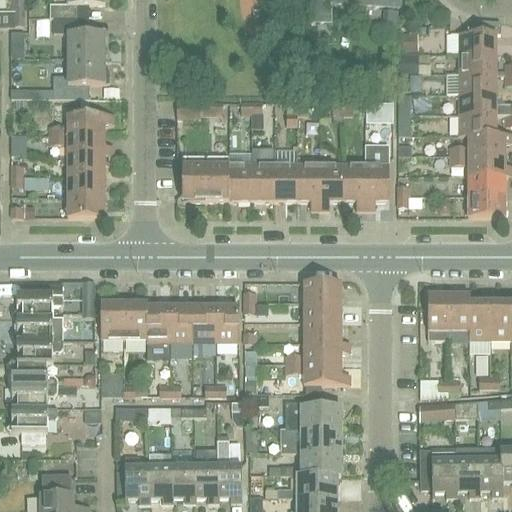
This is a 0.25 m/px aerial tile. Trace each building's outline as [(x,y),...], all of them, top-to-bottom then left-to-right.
[(12,0),(12,29),(24,29),(23,0),(12,0)] [(104,0),(67,0),(67,7),(49,7),(49,22),(53,22),(78,22),(78,8),(105,8),(104,0)] [(401,10),(401,0),(334,0),(334,6),(401,10)] [(303,14),(303,27),(332,27),(332,15),(303,14)] [(78,22),(53,22),(53,37),(68,37),(67,62),(105,62),(105,36),(81,36),(81,22),(78,22)] [(459,36),(459,58),(496,58),(496,37),(501,37),(500,26),(474,24),(474,36),(459,36)] [(434,45),(449,46),(449,32),(435,32),(434,45)] [(395,36),(395,55),(418,55),(418,36),(395,36)] [(459,58),(459,79),(496,79),(496,58),(459,58)] [(420,59),(400,59),(400,77),(420,77),(420,59)] [(105,62),(67,62),(67,79),(53,79),(53,94),(40,94),(40,102),(81,103),(81,88),(105,88),(105,87),(109,87),(109,74),(105,74),(105,62)] [(447,99),(459,99),(496,99),(496,79),(459,79),(447,79),(447,99)] [(416,80),(399,80),(400,95),(416,95),(416,80)] [(399,99),(399,119),(411,119),(411,99),(399,99)] [(459,119),(496,119),(504,119),(511,119),(511,108),(496,108),(496,99),(459,99),(459,119)] [(201,122),(201,119),(201,106),(177,107),(176,122),(201,122)] [(223,119),(223,106),(201,106),(201,119),(223,119)] [(250,119),(250,106),(240,106),(240,118),(250,119)] [(250,106),(250,119),(262,119),(262,106),(250,106)] [(296,119),(296,106),(286,106),(286,119),(296,119)] [(296,106),(296,119),(308,119),(308,106),(296,106)] [(341,119),(341,106),(332,106),(332,119),(341,119)] [(341,106),(341,119),(354,119),(354,106),(341,106)] [(382,120),(391,120),(393,120),(393,106),(382,106),(382,120)] [(50,139),(105,139),(105,128),(114,129),(114,118),(68,118),(68,130),(50,130),(50,139)] [(411,119),(399,119),(399,138),(412,138),(411,119)] [(496,119),(459,119),(459,139),(468,139),(511,138),(496,138),(496,119)] [(450,150),(450,160),(505,160),(505,149),(511,148),(511,138),(468,139),(468,150),(450,150)] [(105,160),(114,160),(114,150),(105,150),(105,139),(50,139),(50,149),(68,149),(68,159),(104,160),(105,160)] [(68,168),(68,180),(105,180),(105,171),(114,171),(114,160),(105,160),(104,160),(68,159),(68,160),(62,160),(62,168),(68,168)] [(468,169),(468,181),(505,181),(505,180),(511,180),(511,170),(505,170),(505,160),(450,160),(450,169),(468,169)] [(178,206),(178,208),(180,209),(181,210),(182,210),(191,210),(191,205),(228,205),(229,169),(229,162),(182,161),(182,199),(181,199),(180,199),(178,200),(178,202),(178,204),(178,206)] [(10,180),(24,180),(24,169),(10,168),(10,180)] [(229,169),(228,205),(251,205),(251,169),(229,169)] [(273,169),(251,169),(251,205),(274,205),(273,169)] [(273,169),(274,205),(296,205),(296,169),(273,169)] [(296,169),(296,205),(310,205),(310,214),(319,214),(319,169),(296,169)] [(319,169),(319,214),(330,214),(330,205),(343,205),(342,169),(319,169)] [(342,169),(343,205),(356,206),(356,214),(365,214),(365,169),(342,169)] [(365,169),(365,214),(375,214),(375,206),(388,206),(388,169),(365,169)] [(10,180),(10,191),(24,191),(24,180),(10,180)] [(105,180),(68,180),(68,200),(105,200),(105,180)] [(468,181),(468,201),(505,201),(505,181),(468,181)] [(397,201),(410,201),(410,190),(397,190),(397,201)] [(68,200),(68,221),(105,221),(105,200),(68,200)] [(410,201),(397,201),(397,212),(410,212),(410,201)] [(505,221),(505,201),(468,201),(468,221),(505,221)] [(11,221),(23,222),(23,210),(11,210),(11,221)] [(82,286),(82,321),(82,322),(94,322),(95,286),(82,286)] [(341,307),(341,286),(304,286),(304,307),(341,307)] [(14,321),(63,321),(63,320),(53,320),(53,309),(63,309),(63,288),(42,288),(42,298),(17,298),(16,314),(12,318),(14,321)] [(243,307),(256,307),(256,296),(243,296),(243,307)] [(448,344),(448,335),(448,297),(427,297),(427,344),(448,344)] [(468,344),(468,307),(469,307),(469,298),(448,297),(448,335),(468,335),(468,344)] [(101,342),(124,342),(124,305),(101,305),(101,342)] [(124,342),(146,342),(147,309),(148,309),(148,305),(124,305),(124,342)] [(256,307),(243,307),(243,318),(256,318),(256,307)] [(341,307),(304,307),(304,327),(341,327),(341,307)] [(468,307),(468,344),(489,344),(489,307),(469,307),(468,307)] [(489,344),(510,344),(510,307),(489,307),(489,344)] [(147,309),(146,342),(146,346),(169,346),(170,309),(148,309),(147,309)] [(169,346),(192,346),(192,309),(170,309),(169,346)] [(192,346),(215,346),(215,309),(192,309),(192,346)] [(215,309),(215,346),(239,347),(239,309),(215,309)] [(63,321),(14,321),(15,321),(16,321),(16,336),(11,341),(14,344),(62,344),(63,328),(63,321)] [(341,327),(304,327),(304,348),(350,348),(350,347),(341,347),(341,327)] [(243,348),(256,348),(256,337),(243,337),(243,348)] [(9,366),(53,366),(53,355),(59,355),(62,351),(62,344),(14,344),(14,345),(16,345),(16,359),(9,366)] [(350,348),(304,348),(304,358),(285,358),(285,368),(341,368),(341,357),(350,357),(350,348)] [(11,389),(57,389),(57,383),(53,379),(47,379),(47,367),(53,367),(53,366),(9,366),(6,369),(11,374),(11,389)] [(341,368),(285,368),(285,378),(304,378),(304,389),(350,389),(350,379),(341,379),(341,368)] [(489,392),(489,379),(478,379),(478,393),(489,392)] [(489,379),(489,392),(500,392),(500,379),(489,379)] [(71,382),(70,394),(105,395),(105,383),(71,382)] [(437,395),(448,395),(448,382),(437,382),(437,395)] [(448,395),(459,395),(459,382),(448,382),(448,395)] [(215,402),(215,385),(204,385),(204,402),(215,402)] [(215,385),(215,402),(227,402),(226,385),(215,385)] [(123,388),(123,402),(135,402),(135,388),(123,388)] [(159,401),(169,402),(169,388),(159,388),(159,401)] [(169,388),(169,402),(180,402),(181,388),(169,388)] [(8,413),(57,413),(57,412),(47,412),(48,400),(53,400),(57,396),(57,389),(11,389),(11,405),(6,410),(8,413)] [(96,398),(97,417),(107,416),(106,397),(96,398)] [(244,399),(244,402),(244,406),(244,410),(268,410),(268,398),(244,399)] [(499,403),(500,413),(511,411),(511,408),(511,402),(499,403)] [(500,413),(499,403),(487,404),(487,413),(500,413)] [(301,410),(301,405),(285,405),(285,433),(293,433),(341,433),(341,410),(301,410)] [(244,415),(244,410),(244,406),(231,406),(231,415),(244,415)] [(467,406),(454,407),(455,416),(455,422),(468,422),(467,406)] [(455,423),(455,422),(455,416),(454,407),(439,409),(440,424),(455,423)] [(115,412),(115,424),(135,424),(135,420),(148,420),(148,412),(115,412)] [(171,426),(171,420),(171,412),(148,412),(148,420),(148,426),(171,426)] [(193,420),(193,412),(181,412),(181,420),(193,420)] [(193,412),(193,420),(206,420),(206,412),(193,412)] [(45,436),(47,436),(47,423),(54,423),(57,419),(57,413),(8,413),(9,414),(11,414),(11,428),(6,433),(9,436),(21,436),(21,448),(45,448),(45,436)] [(231,415),(231,422),(236,428),(244,428),(244,415),(231,415)] [(341,433),(293,433),(293,435),(301,435),(301,447),(281,447),(281,456),(341,456),(341,433)] [(217,469),(217,507),(219,507),(219,502),(231,502),(231,507),(242,507),(241,468),(229,468),(229,444),(217,444),(217,469)] [(456,502),(455,463),(455,452),(431,453),(431,461),(419,461),(420,499),(432,499),(432,503),(434,503),(434,497),(445,497),(446,503),(456,502)] [(499,462),(478,462),(479,502),(480,502),(480,496),(491,496),(491,502),(502,501),(501,452),(499,452),(499,462)] [(511,452),(501,452),(502,501),(503,501),(502,486),(511,486),(511,452)] [(150,470),(149,470),(149,508),(151,508),(150,503),(162,503),(162,508),(172,508),(171,469),(171,456),(150,456),(150,470)] [(341,456),(281,456),(281,457),(301,457),(301,470),(281,470),(281,478),(341,478),(341,456)] [(149,508),(149,470),(138,470),(138,461),(124,461),(125,509),(128,509),(128,503),(139,503),(139,509),(149,508)] [(478,462),(455,463),(456,502),(457,502),(457,497),(468,497),(468,502),(479,502),(478,462)] [(194,469),(171,469),(172,508),(174,508),(174,503),(185,502),(185,508),(195,508),(194,469)] [(194,469),(195,508),(197,508),(196,502),(208,502),(208,508),(217,507),(217,469),(194,469)] [(341,478),(281,478),(281,479),(297,479),(297,493),(277,493),(277,501),(337,501),(337,479),(341,479),(341,478)] [(40,497),(40,511),(89,511),(90,510),(74,510),(74,497),(72,497),(71,479),(43,480),(43,497),(40,497)] [(262,511),(262,501),(250,501),(249,511),(262,511)] [(336,511),(337,501),(277,501),(277,502),(297,502),(296,511),(336,511)]
